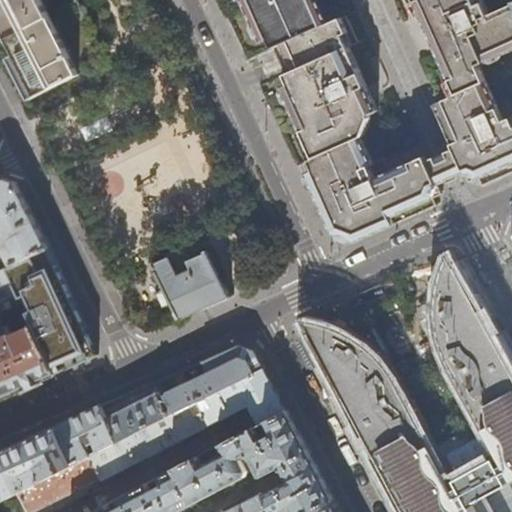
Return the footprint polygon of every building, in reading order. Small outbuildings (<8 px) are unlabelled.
[(0,0),(0,30),(24,77),(31,90),(35,99),(83,75),(110,61),(98,38),(78,0),(0,0)] [(244,0),(264,44),(272,41),(275,49),(280,60),(286,74),(351,47),(360,43),(348,16),(327,25),(315,0),(244,0)] [(485,0),(410,0),(435,52),(448,83),(451,88),(453,94),(486,79),(480,66),(468,39),(482,32),(477,21),(492,14),(485,0)] [(480,66),(511,51),(511,5),(492,14),(477,21),(482,32),(468,39),(480,66)] [(351,47),(286,74),(292,85),(285,88),(317,158),(364,136),(366,136),(373,117),(372,114),(380,111),(374,98),(372,91),(369,85),(351,47)] [(505,122),(511,119),(511,51),(480,66),(486,79),(505,122)] [(511,119),(505,122),(486,79),(453,94),(435,103),(437,107),(444,123),(451,136),(455,145),(451,147),(452,148),(463,171),(466,169),(471,180),(477,177),(481,176),(485,185),(511,172),(511,119)] [(364,136),(317,158),(305,164),(308,171),(333,227),(336,233),(347,237),(358,241),(439,206),(435,199),(440,196),(445,194),(440,184),(429,160),(426,155),(377,177),(374,170),(371,164),(375,162),(364,136)] [(446,181),(453,177),(459,173),(461,172),(463,171),(452,148),(450,149),(449,150),(442,154),(435,157),(432,159),(429,160),(440,184),(443,183),(446,181)] [(0,181),(0,270),(6,267),(48,248),(49,246),(23,195),(16,182),(6,179),(0,181)] [(6,267),(13,282),(23,277),(37,308),(28,312),(31,319),(57,374),(77,364),(98,355),(76,307),(48,248),(6,267)] [(187,249),(170,257),(179,275),(193,269),(190,261),(192,260),(187,249)] [(225,290),(205,250),(203,251),(205,255),(192,260),(190,261),(193,269),(179,275),(170,257),(154,264),(182,319),(192,314),(229,298),(225,290)] [(431,446),(413,411),(403,392),(398,383),(392,375),(384,366),(377,358),(370,351),(364,346),(355,340),(343,333),(338,330),(330,327),(322,324),(304,320),(356,418),(406,511),(495,511),(487,497),(509,486),(511,484),(511,372),(500,351),(448,255),(442,269),(439,277),(437,287),(436,295),(435,304),(435,312),(436,323),(438,334),(441,346),(446,359),(456,378),(504,465),(499,468),(493,457),(454,477),(459,487),(454,489),(431,446)] [(0,312),(23,303),(13,282),(6,267),(0,270),(0,312)] [(31,319),(0,332),(0,398),(13,393),(57,374),(31,319)] [(190,367),(155,383),(171,415),(265,368),(255,350),(248,347),(240,345),(190,367)] [(282,401),(265,368),(171,415),(118,441),(101,450),(91,455),(73,464),(20,490),(29,511),(30,511),(102,478),(109,491),(94,498),(93,495),(59,511),(91,511),(199,455),(222,443),(287,409),(282,401)] [(122,397),(102,406),(118,441),(171,415),(155,383),(122,397)] [(78,417),(55,427),(73,464),(91,455),(87,447),(97,442),(101,450),(118,441),(102,406),(78,417)] [(203,466),(199,455),(91,511),(307,511),(335,499),(314,459),(287,409),(222,443),(227,453),(203,466)] [(0,500),(20,490),(73,464),(55,427),(0,451),(0,500)] [(511,511),(511,484),(509,486),(487,497),(495,511),(511,511)] [(341,511),(335,499),(307,511),(341,511)]
